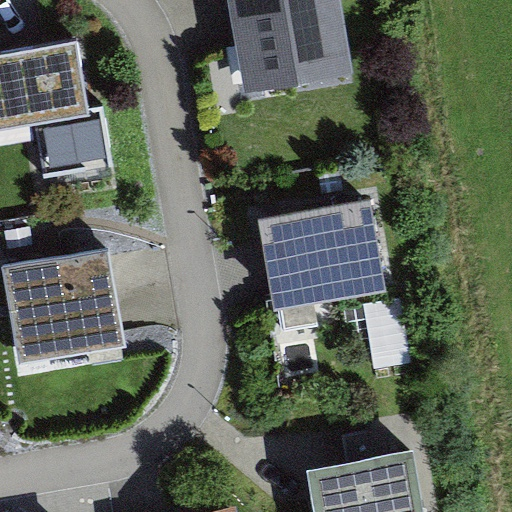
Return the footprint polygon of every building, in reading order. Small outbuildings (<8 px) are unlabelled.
[(334,66),(323,0),(229,0),(243,81),(334,66)] [(0,118),(77,106),(66,34),(0,44),(0,118)] [(351,160),(248,179),(270,299),(373,281),(351,160)] [(110,340),(96,242),(0,255),(0,291),(9,354),(110,340)] [(419,511),(404,445),(303,468),(313,511),(419,511)] [(230,511),(227,498),(156,511),(230,511)]
